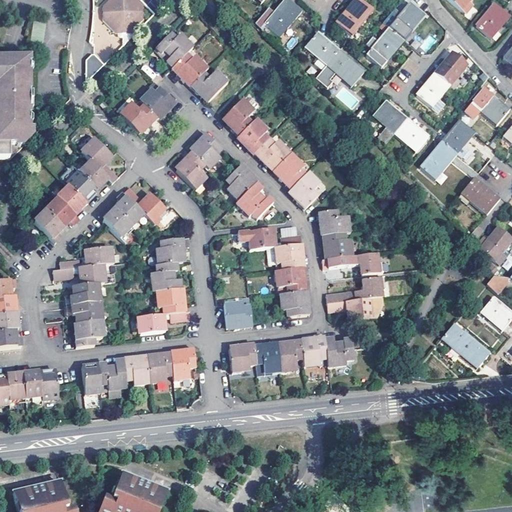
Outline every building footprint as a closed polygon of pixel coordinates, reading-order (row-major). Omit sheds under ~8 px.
[(115,35),(129,35),(143,22),(143,7),(135,0),(109,0),(102,8),(102,21),(115,35)] [(335,26),(349,38),(372,13),(357,0),(335,26)] [(446,0),(465,16),(473,7),(470,4),(473,0),(446,0)] [(258,20),(280,39),(302,14),(286,1),(275,15),(268,10),(258,20)] [(426,18),(411,6),(400,18),(394,13),(383,25),(389,31),(405,44),(426,18)] [(476,28),(491,41),(510,19),(495,6),(476,28)] [(33,23),(27,55),(41,57),(46,25),(33,23)] [(365,59),(380,72),(405,44),(389,31),(365,59)] [(420,55),(436,42),(430,34),(420,42),(417,38),(411,44),(420,55)] [(169,63),(168,64),(171,67),(174,70),(187,58),(193,51),(181,39),(177,42),(171,36),(157,50),(169,63)] [(317,36),(305,51),(317,62),(314,66),(322,73),(339,54),(317,36)] [(511,50),(503,61),(511,68),(511,50)] [(314,80),(327,91),(333,85),(330,82),(335,77),(351,91),(364,75),(339,54),(322,73),(314,80)] [(450,89),(456,93),(464,84),(458,79),(468,68),(452,55),(435,76),(450,89)] [(86,62),(85,84),(103,67),(94,57),(91,57),(86,62)] [(187,58),(174,70),(181,78),(181,80),(184,83),(186,82),(189,85),(192,89),(205,76),(206,75),(205,73),(209,71),(202,65),(201,66),(195,61),(193,62),(187,58)] [(0,160),(8,160),(10,160),(20,150),(22,150),(32,139),(32,138),(32,131),(31,131),(31,62),(29,62),(29,59),(18,59),(0,59),(0,160)] [(206,102),(209,104),(229,85),(223,79),(221,80),(214,73),(213,74),(216,77),(211,82),(205,76),(192,89),(196,93),(195,94),(196,95),(198,94),(202,99),(201,100),(202,101),(204,99),(206,102)] [(417,98),(437,115),(444,107),(439,102),(450,89),(435,76),(417,98)] [(336,97),(352,109),(359,100),(343,88),(336,97)] [(157,96),(154,93),(142,104),(145,109),(158,121),(159,122),(165,115),(169,111),(171,113),(177,107),(162,91),(157,96)] [(471,106),(496,128),(509,113),(484,92),(471,106)] [(244,102),(225,121),(227,124),(230,126),(228,128),(228,129),(230,128),(239,138),(238,139),(239,140),(253,126),(248,121),(253,115),(254,117),(255,116),(249,109),(250,108),(244,102)] [(384,103),(371,119),(393,137),(406,122),(384,103)] [(121,117),(141,136),(146,130),(148,131),(150,128),(158,121),(145,109),(140,113),(135,108),(137,106),(136,104),(129,112),(128,110),(121,117)] [(268,134),(257,122),(253,126),(239,140),(247,148),(256,156),(257,155),(270,143),(264,137),(268,134)] [(393,137),(414,155),(427,140),(406,122),(393,137)] [(474,136),(459,123),(441,144),(456,157),(461,161),(467,153),(463,149),(474,136)] [(511,127),(502,139),(511,147),(511,127)] [(218,158),(223,153),(207,137),(201,142),(203,144),(198,149),(192,155),(193,156),(204,167),(210,173),(222,161),(218,158)] [(99,173),(105,167),(113,160),(96,142),(82,156),(92,166),(99,173)] [(270,168),(275,173),(292,156),(285,149),(283,151),(277,144),(274,146),(271,142),(270,143),(257,155),(263,160),(265,163),(265,165),(267,168),(270,168)] [(420,169),(435,182),(456,157),(441,144),(420,169)] [(178,173),(196,191),(202,185),(201,184),(208,177),(206,176),(204,178),(199,173),(204,167),(193,156),(189,160),(188,159),(186,160),(187,161),(185,163),(183,165),(182,164),(180,165),(183,168),(178,173)] [(289,186),(294,191),(307,178),(301,173),(303,171),(297,165),(299,163),(292,156),(275,173),(281,179),(280,181),(283,183),(286,183),(289,186)] [(103,188),(109,183),(99,173),(92,166),(80,178),(97,195),(103,188)] [(119,181),(105,167),(99,173),(109,183),(113,188),(119,181)] [(227,184),(232,188),(228,192),(240,203),(256,187),(257,186),(248,177),(241,170),(227,184)] [(295,201),(306,211),(321,198),(320,196),(318,198),(314,194),(319,189),(321,190),(322,189),(315,183),(316,181),(310,175),(307,178),(294,191),(290,195),(292,197),(295,200),(295,201)] [(93,202),(99,196),(97,195),(80,178),(79,177),(67,188),(69,190),(87,208),(93,202)] [(459,196),(470,206),(484,218),(498,202),(490,196),(472,180),(459,196)] [(250,219),(254,215),(259,221),(274,207),(262,195),(263,194),(260,190),(256,187),(240,203),(237,207),(250,219)] [(87,208),(69,190),(58,202),(59,203),(75,219),(81,214),(87,208)] [(138,213),(144,207),(130,192),(124,198),(138,213)] [(466,210),(470,206),(459,196),(455,201),(466,210)] [(118,204),(121,208),(119,211),(116,213),(133,230),(144,219),(138,213),(124,198),(118,204)] [(146,205),(144,207),(138,213),(144,219),(155,229),(169,215),(152,198),(146,205)] [(75,219),(59,203),(47,214),(62,229),(65,227),(68,224),(74,229),(79,223),(75,219)] [(104,225),(121,242),(133,230),(116,213),(110,219),(104,225)] [(35,226),(56,246),(62,240),(57,235),(60,232),(62,229),(47,214),(35,226)] [(337,214),(319,216),(318,217),(320,217),(320,223),(319,223),(319,225),(321,224),(321,227),(321,230),(320,231),(320,232),(323,231),(323,240),(345,237),(351,236),(350,227),(348,227),(347,217),(345,217),(346,221),(338,221),(337,214)] [(475,248),(498,268),(505,260),(501,256),(511,243),(497,229),(486,243),(482,240),(475,248)] [(250,254),(275,251),(274,246),(273,243),(275,242),(274,239),(274,237),(269,237),(269,233),(237,237),(238,246),(249,245),(250,254)] [(468,241),(472,244),(478,237),(474,234),(468,241)] [(328,255),(328,262),(353,260),(351,243),(346,243),(345,237),(323,240),(324,247),(327,247),(328,255)] [(280,242),(281,245),(282,250),(299,248),(302,248),(301,239),(280,242)] [(158,253),(159,270),(178,267),(183,267),(181,252),(191,251),(190,244),(162,247),(162,253),(158,253)] [(275,251),(277,267),(282,266),(283,274),(302,272),(305,272),(304,264),(301,264),(300,256),(299,248),(282,250),(275,251)] [(111,251),(87,254),(88,266),(89,270),(106,269),(116,268),(115,258),(112,258),(111,251)] [(323,263),(324,271),(327,271),(327,272),(346,270),(353,269),(358,269),(359,273),(359,279),(380,276),(379,264),(376,265),(375,257),(353,260),(328,262),(323,263)] [(81,264),(61,266),(62,274),(74,272),(82,271),(82,267),(81,264)] [(152,278),(154,296),(157,296),(181,293),(180,285),(175,286),(174,276),(179,276),(178,267),(159,270),(157,270),(158,278),(152,278)] [(108,279),(106,269),(89,270),(82,271),(83,277),(83,280),(82,280),(82,285),(87,285),(87,289),(100,288),(106,287),(105,279),(108,279)] [(55,283),(75,281),(75,277),(74,272),(62,274),(54,274),(55,283)] [(278,283),(279,292),(280,292),(280,291),(288,290),(288,297),(305,295),(306,295),(305,280),(303,280),(302,276),(302,272),(283,274),(275,275),(276,283),(278,283)] [(497,272),(486,284),(498,295),(509,282),(497,272)] [(361,294),(348,296),(349,305),(380,301),(379,292),(382,292),(381,281),(360,284),(361,294)] [(16,293),(14,284),(0,285),(0,302),(9,302),(9,297),(9,294),(16,293)] [(347,290),(348,296),(361,294),(360,284),(347,285),(347,290)] [(87,289),(77,290),(78,300),(67,301),(68,310),(100,307),(98,298),(101,298),(100,288),(87,289)] [(157,296),(159,313),(163,312),(164,319),(170,318),(183,316),(182,304),(181,293),(157,296)] [(288,314),(289,320),(308,318),(307,306),(305,295),(288,297),(281,298),(283,314),(288,314)] [(349,305),(348,296),(330,298),(327,298),(328,307),(349,305)] [(479,315),(501,333),(511,319),(511,315),(492,299),(479,315)] [(9,302),(0,302),(0,318),(16,317),(15,309),(14,301),(9,302)] [(380,301),(349,305),(350,313),(350,318),(351,324),(378,320),(381,310),(380,301)] [(350,313),(349,305),(328,307),(329,315),(350,313)] [(225,307),(228,332),(235,330),(235,332),(238,332),(241,331),(241,330),(253,328),(251,310),(244,311),(244,307),(235,309),(235,306),(225,307)] [(103,325),(102,314),(101,315),(100,307),(68,310),(69,319),(80,317),(80,327),(103,325)] [(191,323),(190,316),(183,316),(170,318),(170,324),(170,327),(189,325),(188,324),(191,323)] [(16,317),(0,318),(0,335),(13,334),(18,333),(17,325),(16,317)] [(140,332),(141,338),(166,336),(165,324),(164,319),(137,322),(138,332),(140,332)] [(78,345),(78,351),(96,349),(95,342),(102,341),(103,345),(105,345),(103,334),(106,334),(105,325),(103,325),(80,327),(77,328),(78,336),(76,336),(76,338),(77,345),(78,345)] [(440,342),(474,372),(487,357),(452,327),(440,342)] [(0,351),(22,349),(21,341),(14,342),(13,338),(13,334),(0,335),(0,351)] [(304,362),(305,370),(321,368),(320,363),(328,363),(326,343),(325,341),(318,341),(318,344),(311,345),(302,346),(304,362)] [(351,342),(344,343),(344,346),(334,348),(333,342),(326,343),(328,363),(329,370),(346,368),(346,362),(354,361),(351,342)] [(279,349),(282,376),(290,375),(290,373),(300,372),(300,371),(298,371),(296,364),(304,362),(302,346),(302,344),(301,344),(296,345),(296,344),(294,345),(291,346),(288,346),(288,345),(286,345),(287,348),(279,349)] [(272,375),(273,377),(282,376),(279,349),(272,350),(271,347),(270,347),(270,348),(267,349),(263,349),(263,348),(262,348),(262,349),(257,350),(256,348),(255,348),(258,368),(264,367),(265,375),(263,375),(263,376),(272,375)] [(231,352),(233,376),(242,375),(242,373),(251,372),(251,370),(258,369),(258,368),(255,348),(255,350),(244,351),(243,350),(241,350),(238,350),(239,351),(231,352)] [(190,373),(196,372),(195,354),(180,355),(180,357),(175,357),(171,358),(172,360),(174,379),(175,385),(183,384),(183,382),(191,381),(190,373)] [(167,380),(174,379),(172,360),(160,361),(149,362),(151,386),(167,385),(167,380)] [(134,388),(151,386),(149,362),(139,363),(125,364),(128,384),(133,383),(134,388)] [(109,393),(128,391),(128,384),(125,364),(125,363),(116,364),(116,366),(117,370),(110,370),(107,371),(107,367),(99,368),(100,370),(102,388),(109,387),(109,393)] [(84,372),(87,397),(103,395),(102,388),(100,370),(91,371),(84,372)] [(59,401),(57,376),(50,377),(40,378),(43,399),(43,403),(59,401)] [(10,403),(26,401),(24,377),(19,378),(19,380),(13,381),(7,382),(10,403)] [(26,401),(43,399),(40,378),(35,379),(29,379),(29,377),(24,377),(26,401)] [(0,406),(10,406),(10,403),(7,382),(7,381),(0,381),(0,406)] [(159,511),(160,511),(158,511),(160,507),(162,507),(166,495),(122,478),(118,488),(120,489),(116,499),(114,498),(112,505),(109,504),(105,502),(101,511),(159,511)] [(65,511),(64,507),(63,507),(61,497),(62,497),(60,485),(14,495),(16,507),(18,507),(18,511),(65,511)] [(116,487),(109,504),(112,505),(114,498),(116,499),(120,489),(118,488),(116,487)]
